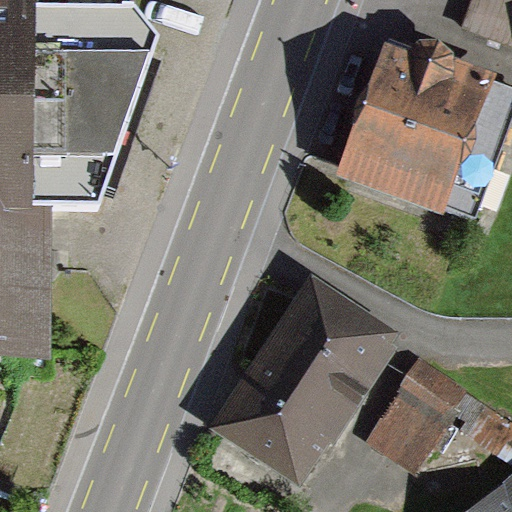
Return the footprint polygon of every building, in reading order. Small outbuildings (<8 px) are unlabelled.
[(0,0),(0,352),(53,352),(53,307),(52,206),(98,205),(159,39),(133,2),(37,2),(36,0),(0,0)] [(511,0),(471,0),(467,29),(511,48),(511,0)] [(343,178),(456,215),(496,94),(383,57),(343,178)] [(221,437),(296,486),(386,351),(311,301),(221,437)] [(361,446),(407,472),(445,404),(399,378),(361,446)] [(457,426),(504,454),(511,439),(511,430),(469,406),(457,426)] [(511,511),(511,480),(475,511),(511,511)]
